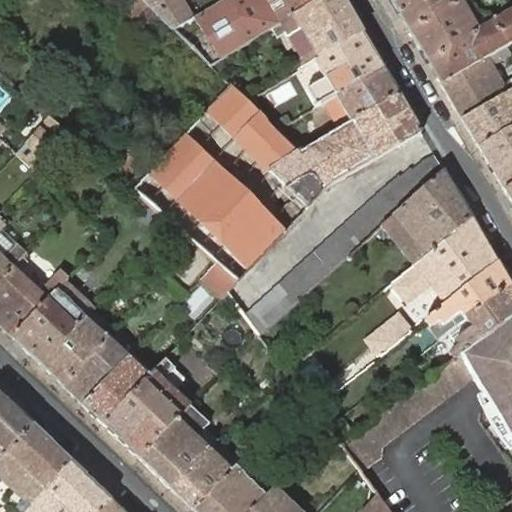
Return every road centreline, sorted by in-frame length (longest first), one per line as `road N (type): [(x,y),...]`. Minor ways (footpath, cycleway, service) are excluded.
road 1 (residential): [(361,0),(511,239)]
road 2 (residential): [(0,359),(159,511)]
